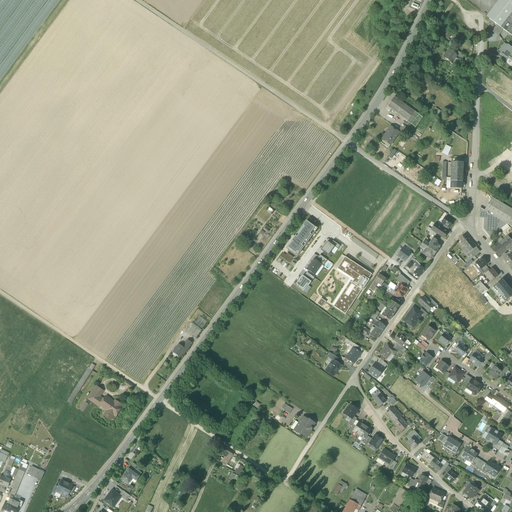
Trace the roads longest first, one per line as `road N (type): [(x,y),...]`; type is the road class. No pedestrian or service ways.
road 1 (track): [(310,441),(282,482),(0,291)]
road 2 (secondary): [(304,204),(103,478),(69,511)]
road 3 (unclassified): [(349,144),(137,0)]
road 4 (residential): [(466,223),(481,15)]
road 5 (residential): [(478,511),(390,436),(351,379)]
road 6 (secondary): [(430,0),(349,144)]
road 7 (residential): [(466,223),(349,144)]
road 8 (residential): [(511,468),(451,429),(456,421),(415,387)]
